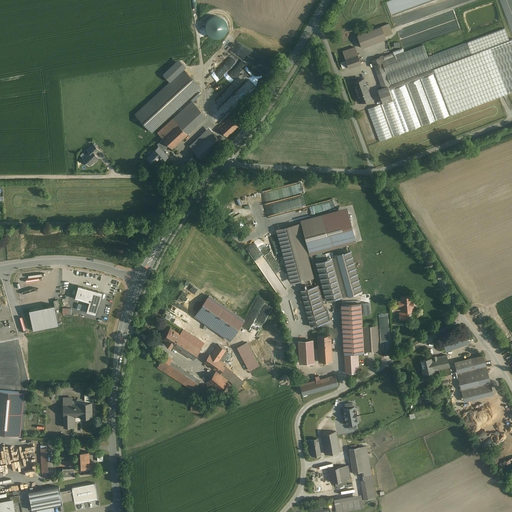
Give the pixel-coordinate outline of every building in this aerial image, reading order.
[(388,23),(381,26),(385,36),(392,33),(388,23)] [(381,26),(357,35),(362,48),(386,39),(385,36),(381,26)] [(472,54),(432,69),(434,73),(449,115),(499,97),(508,93),(511,91),(511,39),(509,40),(505,28),(467,42),(472,54)] [(236,40),(230,50),(236,54),(242,43),(236,40)] [(381,61),(382,63),(385,71),(376,74),(381,88),(382,88),(387,86),(388,90),(389,90),(405,84),(407,83),(419,79),(421,78),(434,73),(432,69),(472,54),(467,42),(428,57),(423,45),(384,60),(381,61)] [(355,47),(342,51),(348,68),(361,64),(355,47)] [(380,57),(371,60),(373,66),(382,63),(381,61),(380,57)] [(163,74),(170,82),(184,69),(186,67),(179,59),(163,74)] [(382,63),(373,66),(376,74),(385,71),(382,63)] [(170,82),(135,114),(151,132),(200,87),(184,69),(170,82)] [(449,115),(434,73),(421,78),(437,120),(449,115)] [(364,78),(353,83),(360,102),(371,97),(364,78)] [(419,79),(407,83),(423,125),(435,121),(419,79)] [(387,86),(382,88),(381,88),(378,89),(383,103),(388,118),(387,118),(394,136),(404,132),(391,96),(395,95),(409,131),(421,126),(405,84),(389,90),(388,90),(387,86)] [(192,101),(173,119),(179,125),(198,108),(192,101)] [(380,104),(367,109),(379,142),(392,137),(380,104)] [(206,117),(198,108),(179,125),(187,134),(206,117)] [(231,116),(218,128),(226,137),(239,125),(231,116)] [(173,119),(157,133),(163,139),(168,144),(172,149),(187,134),(179,125),(173,119)] [(209,128),(189,145),(202,159),(221,142),(209,128)] [(163,139),(157,144),(159,146),(162,150),(168,144),(163,139)] [(91,150),(95,154),(99,150),(93,144),(89,148),(91,150)] [(158,147),(152,152),(153,153),(148,158),(153,164),(158,158),(162,162),(167,157),(161,150),(162,150),(159,146),(158,147)] [(86,155),(83,158),(89,165),(98,157),(95,154),(91,150),(90,151),(89,151),(86,154),(86,155)] [(299,188),(269,194),(271,203),(269,203),(272,215),(266,216),(268,225),(277,223),(276,220),(283,219),(281,212),(294,209),(293,206),(291,207),(290,197),(301,195),(299,188)] [(302,219),(311,254),(355,242),(346,207),(302,219)] [(277,232),(291,281),(313,275),(300,226),(277,232)] [(361,291),(351,253),(350,250),(334,255),(335,257),(316,262),(319,273),(326,300),(361,291)] [(195,281),(187,291),(190,294),(199,284),(195,281)] [(103,292),(78,285),(75,297),(89,302),(86,312),(96,314),(103,292)] [(316,286),(301,290),(311,326),(328,322),(325,311),(323,312),(316,286)] [(209,296),(195,316),(230,340),(244,320),(209,296)] [(410,296),(401,297),(401,300),(400,300),(400,305),(401,305),(401,311),(411,310),(411,304),(413,304),(412,299),(410,300),(410,296)] [(360,303),(341,304),(344,346),(362,345),(361,322),(360,303)] [(54,305),(29,310),(33,330),(58,325),(55,309),(54,305)] [(251,328),(260,314),(257,312),(248,326),(251,328)] [(376,326),(364,326),(365,351),(378,350),(376,326)] [(170,328),(163,340),(171,345),(179,334),(179,333),(178,334),(170,328)] [(204,343),(183,329),(179,334),(201,347),(204,343)] [(465,331),(441,340),(446,351),(469,342),(465,331)] [(201,347),(179,334),(171,345),(193,359),(201,347)] [(330,335),(317,336),(318,345),(331,344),(330,335)] [(259,365),(247,342),(237,347),(249,370),(251,369),(259,365)] [(312,342),(299,342),(300,363),(313,362),(313,358),(312,349),(312,342)] [(211,354),(210,354),(205,362),(217,370),(220,373),(224,367),(226,365),(219,360),(226,349),(218,344),(211,354)] [(331,344),(318,345),(319,358),(319,361),(332,361),(331,344)] [(357,352),(344,352),(345,373),(358,372),(357,352)] [(172,360),(165,355),(157,367),(164,372),(171,361),(172,360)] [(433,358),(430,359),(433,370),(439,369),(449,367),(447,355),(436,357),(433,358)] [(484,355),(471,358),(474,369),(486,366),(484,355)] [(430,358),(421,360),(424,373),(433,371),(433,370),(430,359),(430,358)] [(471,358),(454,362),(457,374),(474,369),(471,358)] [(193,376),(171,361),(164,372),(193,391),(198,383),(191,378),(193,376)] [(474,369),(457,374),(461,390),(471,388),(490,383),(486,366),(474,369)] [(243,383),(224,367),(220,373),(228,380),(228,379),(238,387),(243,383)] [(449,367),(439,369),(441,380),(452,378),(449,367)] [(220,373),(217,370),(207,382),(218,391),(228,380),(220,373)] [(335,375),(300,385),(302,395),(338,385),(335,375)] [(490,383),(471,388),(461,390),(464,401),(493,394),(490,383)] [(0,390),(0,433),(20,436),(24,393),(0,390)] [(71,401),(62,401),(63,418),(73,417),(78,417),(78,404),(71,404),(71,401)] [(200,402),(192,401),(191,411),(199,412),(200,402)] [(91,418),(91,403),(78,403),(78,404),(78,417),(78,418),(91,418)] [(354,407),(344,409),(347,424),(357,423),(356,418),(354,407)] [(473,434),(477,442),(487,436),(483,428),(473,434)] [(335,431),(321,434),(325,454),(339,452),(335,431)] [(318,438),(306,440),(309,457),(320,455),(318,438)] [(366,446),(359,447),(363,471),(364,476),(371,475),(366,446)] [(359,447),(349,449),(353,472),(363,471),(359,447)] [(88,451),(80,452),(81,467),(89,467),(89,461),(88,461),(88,456),(89,456),(88,451)] [(347,465),(329,469),(331,482),(335,482),(345,480),(350,479),(347,465)] [(95,483),(72,487),(72,489),(74,499),(75,503),(98,499),(95,483)] [(59,486),(28,492),(32,510),(62,504),(62,502),(60,491),(59,486)] [(62,502),(74,499),(72,489),(60,491),(62,502)] [(19,495),(10,497),(10,500),(12,499),(13,503),(20,502),(19,495)] [(352,495),(334,499),(336,511),(355,509),(353,499),(352,495)] [(10,500),(0,501),(0,506),(1,511),(5,511),(4,511),(7,511),(10,511),(10,510),(14,509),(13,503),(12,499),(10,500)]
